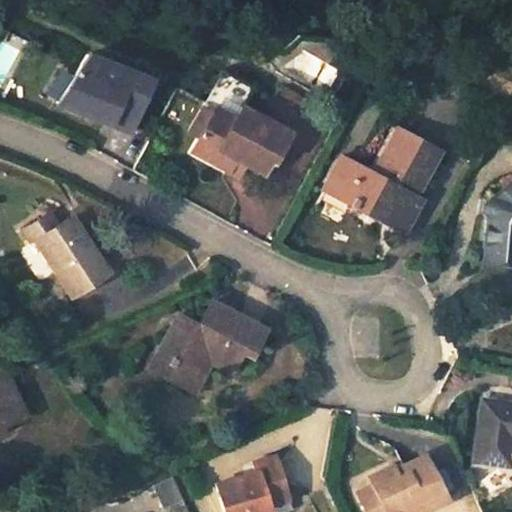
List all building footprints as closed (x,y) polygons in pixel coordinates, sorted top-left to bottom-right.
[(54,105),(127,135),(149,83),(86,57),(54,105)] [(220,99),(240,109),(250,89),(219,73),(209,93),(220,99)] [(283,131),(220,99),(210,118),(196,143),(191,153),(225,171),(232,159),(244,165),(260,173),(283,131)] [(196,143),(210,118),(198,112),(185,136),(196,143)] [(340,155),(321,191),(352,208),(356,201),(387,219),(386,220),(403,231),(420,201),(415,199),(440,153),(400,130),(375,175),(340,155)] [(225,171),(236,178),(244,165),(232,159),(225,171)] [(511,178),(482,202),(477,263),(510,266),(511,249),(511,178)] [(53,225),(47,213),(28,223),(35,235),(38,233),(71,291),(109,270),(78,211),(53,225)] [(259,331),(209,303),(195,328),(175,317),(147,368),(185,389),(200,361),(224,375),(235,355),(244,360),(259,331)] [(0,421),(19,412),(0,371),(0,421)] [(511,408),(478,404),(469,465),(504,469),(511,470),(511,408)] [(251,473),(211,486),(219,511),(264,511),(262,504),(283,498),(269,456),(248,462),(251,473)] [(387,467),(364,479),(367,487),(351,496),(359,511),(399,511),(401,511),(419,511),(442,501),(420,457),(390,473),(387,467)]
